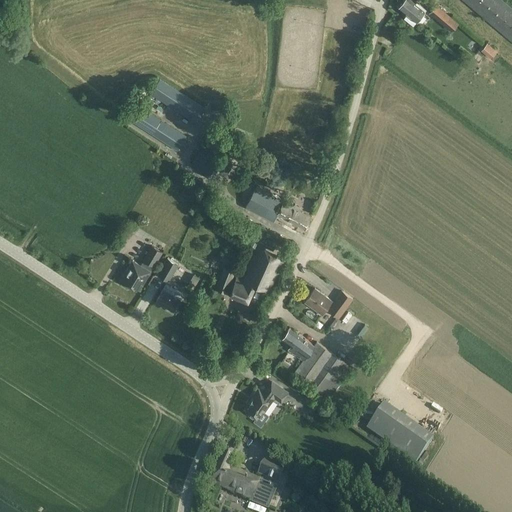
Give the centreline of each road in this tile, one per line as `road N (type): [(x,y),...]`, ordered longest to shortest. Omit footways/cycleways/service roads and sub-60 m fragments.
road 1 (unclassified): [(231,381),(323,215),(385,0)]
road 2 (tertiary): [(203,379),(0,243)]
